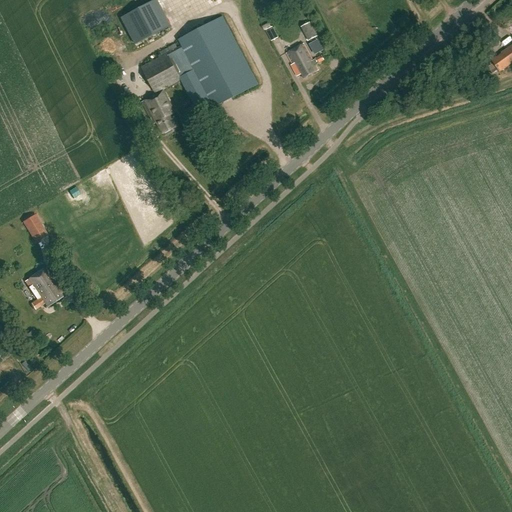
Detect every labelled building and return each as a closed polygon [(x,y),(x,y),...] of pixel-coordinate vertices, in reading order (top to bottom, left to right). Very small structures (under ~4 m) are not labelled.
[(182,46),(167,54),(181,80),(198,113),(213,106),(213,108),(258,85),(222,17),(178,40),(182,46)] [(309,22),(300,27),(307,41),(317,36),(309,22)] [(266,30),(271,41),(278,38),(272,27),(266,30)] [(317,71),(304,45),(287,53),(294,66),(292,67),(297,76),(302,74),(304,78),(317,71)] [(499,73),(511,64),(511,45),(501,54),(501,55),(497,58),(496,57),(491,61),(499,73)] [(181,80),(167,54),(140,68),(156,98),(143,105),(153,125),(156,123),(162,134),(179,125),(163,94),(161,95),(160,91),(181,80)] [(318,65),(324,61),(321,55),(315,59),(318,65)] [(22,222),(35,243),(47,235),(35,215),(22,222)] [(62,293),(46,268),(25,282),(37,300),(31,304),(35,310),(44,304),(47,308),(62,298),(60,295),(62,293)]
